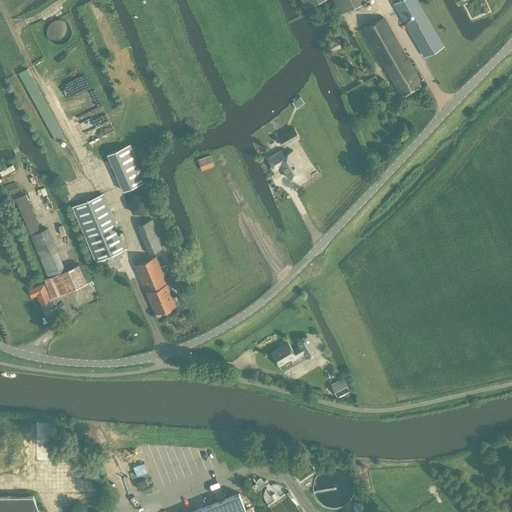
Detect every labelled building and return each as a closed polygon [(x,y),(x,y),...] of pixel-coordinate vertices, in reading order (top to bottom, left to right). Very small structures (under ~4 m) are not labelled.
[(301,0),(305,7),(319,0),(335,0),(340,12),(366,0),(301,0)] [(422,56),(423,56),(424,56),(442,46),(415,0),(399,0),(394,3),(422,56)] [(422,83),(422,82),(409,60),(407,56),(384,17),(362,28),(400,95),(401,95),(422,83)] [(69,31),(69,29),(69,26),(68,25),(66,22),(64,20),(60,19),(56,19),(54,20),(53,21),(51,23),(50,25),(49,28),(50,32),(51,34),(52,35),(55,38),(58,39),(60,39),(62,38),(64,37),(66,36),(68,33),(69,31)] [(64,135),(28,68),(19,73),(55,140),(64,135)] [(305,102),(301,96),(292,103),(297,109),(305,102)] [(279,137),(284,146),(300,137),(295,128),(279,137)] [(124,190),(146,181),(130,144),(107,153),(124,190)] [(275,170),(282,166),(289,178),(302,171),(295,159),(297,157),(293,150),(279,158),(275,153),(268,157),(275,170)] [(214,166),(211,155),(198,160),(202,170),(214,166)] [(156,202),(156,200),(156,197),(155,194),(154,192),(152,190),(150,188),(148,187),(145,186),(142,186),(140,187),(138,187),(135,189),(133,190),(132,192),(131,194),(130,197),(130,200),(130,203),(131,205),(132,207),(133,209),(136,211),(138,212),(142,213),(144,213),(149,212),(151,211),(153,209),(154,207),(155,205),(156,202)] [(96,261),(126,249),(103,194),(73,206),(96,261)] [(152,219),(137,225),(149,253),(164,247),(152,219)] [(38,232),(31,235),(48,275),(65,268),(48,228),(40,231),(38,232)] [(175,304),(168,286),(180,281),(177,274),(165,279),(155,256),(135,264),(156,312),(175,304)] [(50,299),(52,298),(87,282),(79,264),(65,269),(65,268),(48,275),(48,277),(44,279),(46,283),(29,289),(32,297),(37,295),(43,310),(53,306),(50,299)] [(289,341),(271,351),(280,366),(282,370),(293,363),(292,361),(303,354),(305,358),(318,351),(309,334),(296,341),(299,346),(293,349),(289,341)] [(332,385),(337,396),(349,391),(348,387),(344,379),(332,385)] [(299,480),(313,470),(305,458),(299,463),(294,457),(283,465),(288,472),(292,469),(299,480)] [(139,490),(148,486),(146,479),(136,483),(139,490)] [(208,511),(246,511),(239,493),(206,506),(208,511)] [(0,511),(41,511),(35,495),(0,508),(0,511)]
